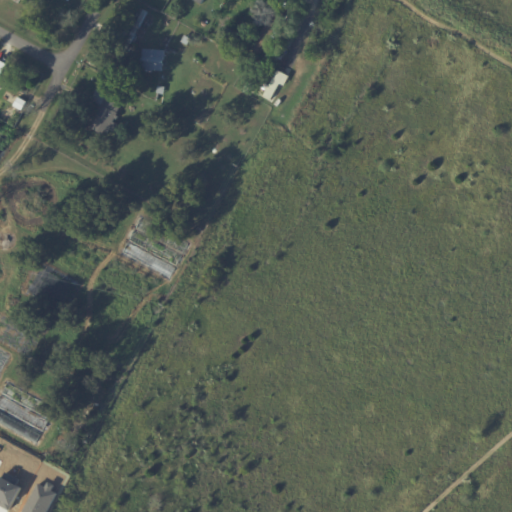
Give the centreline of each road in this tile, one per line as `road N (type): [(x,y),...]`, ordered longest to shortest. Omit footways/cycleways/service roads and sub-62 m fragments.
road 1 (residential): [(99,0),(28,132)]
road 2 (track): [(416,511),(511,431)]
